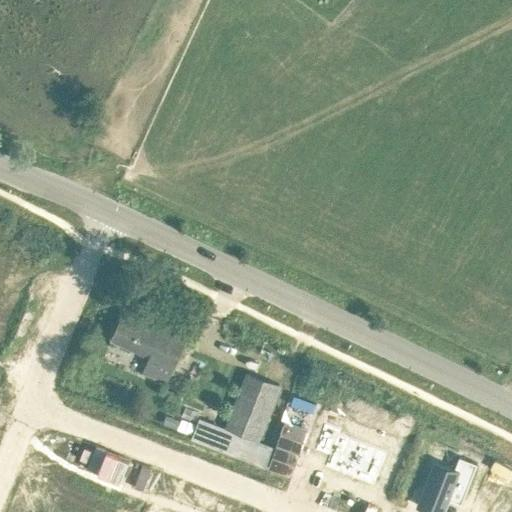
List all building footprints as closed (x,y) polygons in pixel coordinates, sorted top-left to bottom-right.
[(2,237),(0,242),(0,299),(23,309),(37,273),(26,269),(33,249),(2,237)] [(0,299),(0,340),(10,345),(23,309),(0,299)] [(168,382),(186,339),(123,312),(111,339),(150,356),(143,372),(168,382)] [(268,425),(276,407),(241,390),(232,408),(268,425)] [(324,421),(314,453),(315,453),(317,449),(329,454),(328,458),(325,465),(344,473),(343,475),(344,476),(345,473),(353,476),(352,478),(353,479),(354,477),(374,484),(387,451),(339,433),(341,428),(324,421)] [(188,468),(215,471),(220,431),(194,428),(188,468)] [(235,430),(227,450),(265,466),(273,445),(257,439),(235,430)] [(436,461),(419,504),(438,511),(442,511),(448,498),(462,503),(478,463),(460,456),(455,468),(436,461)] [(511,472),(505,468),(500,478),(511,484),(511,472)] [(45,473),(35,497),(71,511),(84,511),(91,496),(99,499),(104,485),(74,473),(70,483),(45,473)] [(495,483),(484,511),(511,511),(511,493),(507,492),(508,488),(495,483)] [(35,501),(30,511),(71,511),(35,497),(34,500),(35,501)]
